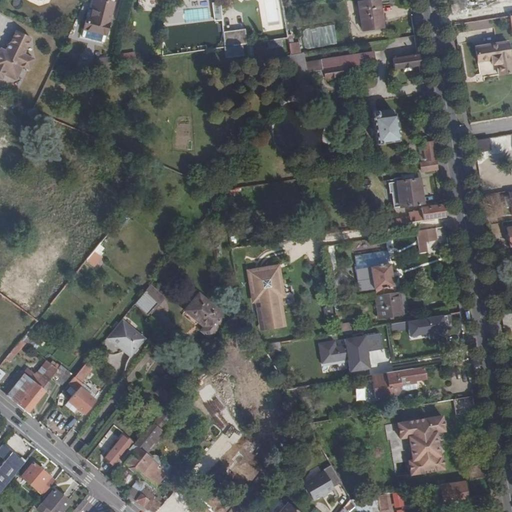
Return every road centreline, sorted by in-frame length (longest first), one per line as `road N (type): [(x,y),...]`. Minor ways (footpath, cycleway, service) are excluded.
road 1 (tertiary): [(507,511),(427,0)]
road 2 (residential): [(105,488),(0,404)]
